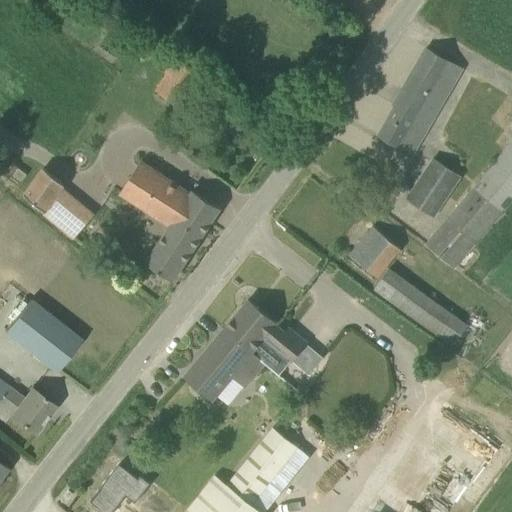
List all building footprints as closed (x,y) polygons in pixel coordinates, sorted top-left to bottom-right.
[(431,123),(463,69),(427,48),(394,105),(397,106),(380,135),(411,154),(429,122),(431,123)] [(178,56),(156,89),(180,106),(203,72),(178,56)] [(455,270),(511,202),(511,140),(425,244),(455,270)] [(430,214),(456,173),(434,158),(407,199),(430,214)] [(172,225),(147,263),(173,280),(220,208),(192,189),(191,190),(145,160),(123,193),(172,225)] [(62,187),(45,173),(27,195),(43,208),(60,189),(62,187)] [(374,226),(351,255),(378,277),(402,249),(374,226)] [(374,289),(453,346),(469,324),(390,267),(374,289)] [(287,331),(248,299),(225,328),(252,351),(264,336),(290,358),(305,339),(291,327),(287,331)] [(82,340),(30,302),(6,333),(57,372),(82,340)] [(262,360),(252,351),(225,328),(185,376),(212,398),(232,375),(246,386),(251,381),(247,378),(262,360)] [(30,387),(23,397),(0,380),(0,409),(35,434),(56,406),(30,387)] [(261,511),(253,505),(299,448),(282,434),(210,511),(261,511)] [(0,480),(9,468),(0,462),(0,480)]
